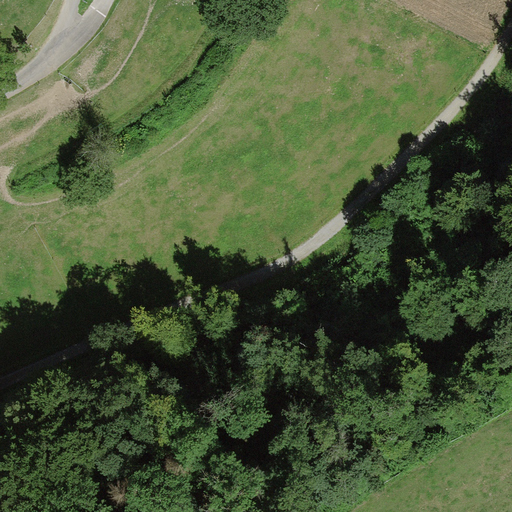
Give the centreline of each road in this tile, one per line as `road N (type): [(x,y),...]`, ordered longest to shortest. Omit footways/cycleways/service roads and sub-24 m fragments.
road 1 (track): [(511,21),(465,92),(371,188),(262,274),(0,389)]
road 2 (track): [(72,0),(46,61),(104,0)]
